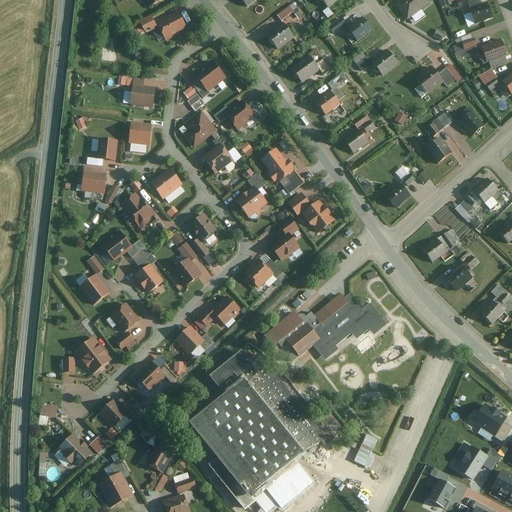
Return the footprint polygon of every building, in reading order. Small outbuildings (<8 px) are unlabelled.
[(259,0),(240,0),(247,9),(259,0)] [(340,0),(321,0),(328,9),(340,0)] [(430,2),(428,0),(401,0),(395,5),(407,20),(430,2)] [(487,4),(470,10),(475,26),(493,20),(487,4)] [(187,30),(177,12),(156,24),(166,42),(187,30)] [(328,24),(334,33),(347,25),(342,16),(328,24)] [(371,33),(362,18),(347,28),(357,42),(371,33)] [(141,24),(132,29),(136,37),(145,33),(141,24)] [(294,39),(283,25),(267,37),(277,51),(294,39)] [(459,60),(478,53),(476,45),(477,45),(474,36),(453,44),(459,60)] [(501,40),(480,48),(486,64),(507,56),(501,40)] [(398,65),(387,52),(371,64),(382,78),(398,65)] [(320,71),(309,57),(291,69),(302,84),(320,71)] [(226,79),(212,62),(193,77),(207,94),(226,79)] [(443,82),(432,69),(416,81),(427,95),(443,82)] [(495,69),(481,75),(485,85),(499,79),(495,69)] [(330,84),(335,90),(350,79),(345,72),(330,84)] [(511,74),(501,83),(511,97),(511,96),(511,74)] [(143,82),(133,80),(130,105),(153,108),(155,90),(142,88),(143,82)] [(236,84),(240,92),(247,89),(243,80),(236,84)] [(339,105),(329,93),(315,105),(325,117),(339,105)] [(254,117),(243,103),(226,117),(237,131),(254,117)] [(435,137),(459,118),(452,109),(428,128),(435,137)] [(401,111),(396,120),(405,125),(410,115),(401,111)] [(216,132),(201,113),(184,126),(188,132),(183,136),(194,149),(216,132)] [(482,129),(471,115),(460,124),(472,138),(482,129)] [(81,130),(88,127),(84,118),(77,121),(81,130)] [(151,126),(131,124),(129,144),(148,146),(151,126)] [(367,144),(357,131),(343,142),(352,155),(367,144)] [(452,155),(439,139),(425,150),(437,166),(452,155)] [(117,142),(99,141),(97,159),(115,161),(117,142)] [(232,161),(220,145),(202,159),(214,175),(232,161)] [(294,171),(276,149),(261,162),(279,184),(294,171)] [(404,166),(397,173),(403,179),(411,172),(404,166)] [(181,186),(169,171),(150,185),(162,200),(181,186)] [(105,176),(84,174),(82,192),(104,194),(105,176)] [(497,191),(486,179),(473,192),(483,203),(497,191)] [(115,184),(107,200),(114,204),(122,187),(115,184)] [(409,197),(398,185),(385,197),(397,209),(409,197)] [(267,205),(254,188),(236,202),(249,219),(267,205)] [(153,217),(136,194),(121,206),(138,228),(153,217)] [(334,221),(319,202),(302,215),(317,234),(334,221)] [(175,206),(168,212),(172,218),(180,212),(175,206)] [(205,215),(189,227),(201,243),(217,231),(205,215)] [(511,241),(511,221),(499,232),(509,244),(511,241)] [(120,233),(102,247),(113,263),(132,249),(120,233)] [(287,233),(269,247),(281,262),(299,249),(287,233)] [(450,249),(440,236),(423,249),(433,262),(450,249)] [(231,239),(222,242),(226,250),(234,246),(231,239)] [(96,256),(88,261),(98,275),(106,269),(96,256)] [(201,276),(189,259),(172,272),(185,289),(201,276)] [(273,275),(258,262),(245,276),(259,290),(273,275)] [(471,277),(459,264),(445,279),(457,291),(471,277)] [(150,265),(135,277),(149,294),(163,282),(150,265)] [(97,276),(79,289),(93,307),(110,293),(97,276)] [(312,286),(295,302),(301,308),(317,291),(312,286)] [(285,342),(299,358),(312,347),(324,362),(338,350),(336,347),(350,335),(356,341),(368,331),(374,336),(387,325),(370,304),(362,310),(348,296),(343,301),(346,305),(331,317),(324,309),(313,318),(320,326),(311,333),(306,326),(285,342)] [(239,312),(227,299),(211,314),(223,327),(239,312)] [(503,312),(491,302),(480,315),(492,325),(503,312)] [(126,305),(110,317),(123,334),(139,322),(126,305)] [(204,342),(190,327),(176,341),(189,356),(204,342)] [(127,346),(131,351),(140,343),(129,330),(116,341),(124,350),(127,346)] [(111,362),(92,340),(74,354),(92,377),(111,362)] [(240,353),(209,378),(223,396),(187,426),(215,460),(207,466),(242,511),(245,511),(255,506),(259,511),(260,511),(277,500),(267,488),(321,443),(325,447),(334,440),(325,428),(320,432),(257,355),(248,362),(240,353)] [(77,358),(63,358),(64,373),(77,373),(77,358)] [(176,361),(176,372),(188,372),(188,362),(176,361)] [(164,378),(151,364),(137,379),(150,392),(164,378)] [(483,399),(472,418),(497,433),(508,414),(483,399)] [(115,401),(100,414),(114,429),(128,415),(115,401)] [(58,418),(58,406),(41,405),(41,426),(50,427),(50,417),(58,418)] [(140,435),(149,443),(157,435),(148,427),(140,435)] [(372,468),(377,454),(374,453),(379,439),(367,434),(357,462),(372,468)] [(92,455),(72,436),(58,451),(77,470),(92,455)] [(455,463),(474,474),(488,448),(469,438),(455,463)] [(172,455),(154,446),(145,465),(163,474),(172,455)] [(185,462),(179,466),(183,472),(189,468),(185,462)] [(427,496),(446,506),(459,480),(440,470),(427,496)] [(511,476),(502,471),(493,488),(511,498),(511,476)] [(121,473),(98,486),(111,510),(134,497),(121,473)] [(193,473),(176,476),(179,492),(196,490),(193,473)] [(163,492),(171,478),(165,474),(157,489),(163,492)] [(187,511),(184,497),(162,503),(164,511),(187,511)]
